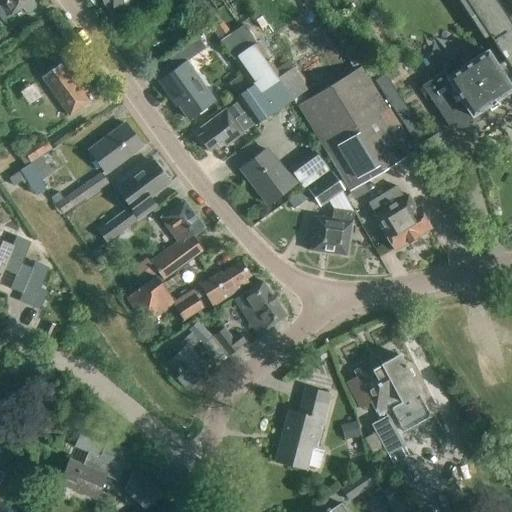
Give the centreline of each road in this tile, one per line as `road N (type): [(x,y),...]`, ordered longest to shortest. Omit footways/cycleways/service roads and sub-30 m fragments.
road 1 (residential): [(321,298),(296,291),(259,261),(201,200),(63,0)]
road 2 (residential): [(207,467),(180,459),(78,375),(26,365),(0,373)]
road 3 (residential): [(207,467),(228,403),(321,298)]
road 4 (residential): [(321,298),(511,268)]
